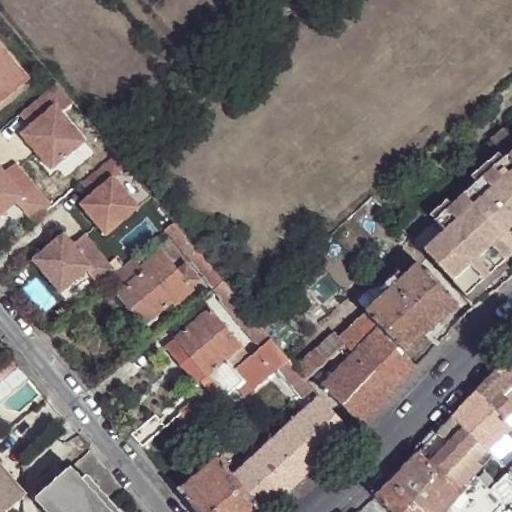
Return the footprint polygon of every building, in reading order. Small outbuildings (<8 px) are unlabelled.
[(0,101),(26,80),(0,51),(0,101)] [(55,83),(19,114),(27,123),(18,131),(47,166),(52,162),(81,138),(58,110),(69,99),(55,83)] [(503,132),(492,141),(499,150),(511,140),(503,132)] [(92,151),(81,138),(52,162),(64,175),(92,151)] [(115,154),(81,183),(92,196),(81,205),(106,236),(138,209),(113,179),(127,168),(115,154)] [(442,234),(421,251),(464,297),(511,256),(511,155),(501,164),(475,186),(450,208),(432,223),(442,234)] [(470,179),(475,186),(501,164),(495,158),(470,179)] [(8,178),(0,185),(0,215),(13,205),(15,203),(33,223),(52,207),(27,177),(15,187),(8,178)] [(369,196),(360,205),(364,210),(369,205),(376,212),(380,208),(369,196)] [(445,202),(427,217),(432,223),(450,208),(445,202)] [(13,205),(0,215),(0,234),(3,238),(25,220),(13,205)] [(166,232),(214,290),(223,283),(174,225),(166,232)] [(63,235),(33,260),(61,294),(87,272),(99,287),(117,272),(86,234),(72,245),(63,235)] [(161,236),(152,244),(155,249),(165,241),(161,236)] [(193,292),(191,289),(179,274),(161,253),(143,268),(145,271),(130,285),(156,316),(171,303),(175,307),(193,292)] [(126,288),(130,285),(145,271),(143,268),(135,259),(115,275),(126,288)] [(345,345),(344,346),(352,355),(353,353),(377,329),(403,355),(457,305),(418,264),(396,283),(392,278),(385,285),(388,289),(338,338),(345,345)] [(179,274),(191,289),(199,282),(186,267),(179,274)] [(247,311),(223,283),(214,290),(262,348),(271,340),(247,311)] [(209,375),(225,361),(241,349),(209,311),(175,339),(177,342),(204,375),(206,377),(209,375)] [(377,329),(353,353),(390,394),(414,368),(403,355),(377,329)] [(333,333),(314,351),(324,363),(331,358),(344,346),(345,345),(338,338),(333,333)] [(271,340),(262,348),(234,372),(244,383),(241,385),(248,394),(280,368),(288,362),(271,340)] [(204,375),(177,342),(168,350),(195,382),(204,375)] [(344,346),(331,358),(340,368),(352,356),(352,355),(344,346)] [(314,351),(295,369),(304,379),(305,379),(310,375),(324,363),(314,351)] [(322,387),(360,426),(390,394),(353,353),(352,355),(352,356),(340,368),(322,387)] [(511,354),(504,362),(496,370),(509,382),(511,379),(511,354)] [(244,383),(234,372),(225,361),(209,375),(227,397),(233,392),(241,385),(244,383)] [(295,369),(288,362),(280,368),(292,383),(289,385),(302,401),(314,391),(310,385),(305,379),(304,379),(295,369)] [(496,370),(485,381),(511,409),(511,385),(509,382),(496,370)] [(310,375),(305,379),(310,385),(315,381),(310,375)] [(511,409),(485,381),(474,392),(502,422),(511,412),(511,409)] [(248,394),(241,385),(233,392),(240,401),(248,394)] [(240,401),(233,392),(227,397),(235,405),(240,401)] [(474,392),(451,417),(487,453),(488,452),(510,430),(502,422),(474,392)] [(222,457),(218,460),(231,476),(260,511),(266,511),(351,435),(321,398),(236,473),(222,457)] [(511,412),(502,422),(510,430),(511,428),(511,412)] [(154,415),(130,434),(142,448),(165,428),(154,415)] [(192,431),(190,427),(180,416),(170,424),(183,438),(192,431)] [(435,433),(415,454),(459,490),(475,476),(494,459),(488,452),(487,453),(451,417),(435,433)] [(390,483),(374,497),(389,511),(443,511),(449,506),(461,491),(459,490),(415,454),(402,470),(390,483)] [(217,459),(177,491),(194,511),(260,511),(231,476),(218,460),(217,459)] [(4,496),(16,486),(0,467),(0,511),(3,511),(12,506),(4,496)] [(109,511),(105,507),(70,467),(53,482),(50,478),(39,486),(43,491),(35,498),(34,501),(43,511),(109,511)] [(475,476),(459,490),(461,491),(484,511),(488,511),(494,506),(485,497),(491,492),(475,476)] [(16,487),(6,495),(14,504),(24,496),(16,487)] [(484,511),(461,491),(449,506),(456,511),(484,511)]
